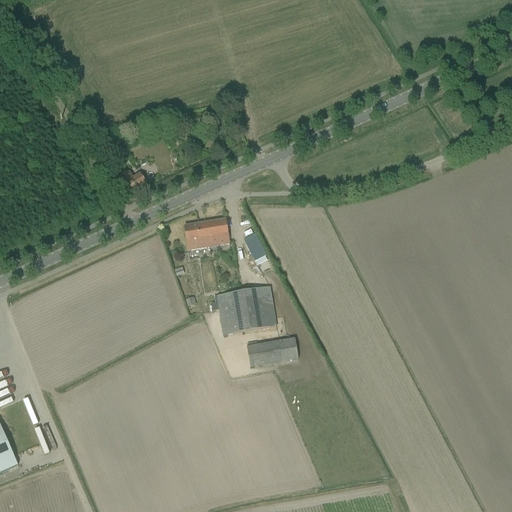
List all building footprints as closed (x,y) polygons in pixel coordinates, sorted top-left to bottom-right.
[(116,157),(109,146),(103,149),(110,160),(116,157)] [(128,196),(145,185),(139,176),(132,180),(129,174),(121,178),(125,185),(122,186),(128,196)] [(184,228),(188,252),(229,245),(225,221),(184,228)] [(260,247),(248,252),(254,263),(265,257),(260,247)] [(269,288),(215,298),(222,336),(276,328),(269,288)] [(193,299),(186,301),(188,309),(195,306),(193,299)] [(247,348),(250,368),(297,361),(295,340),(247,348)] [(0,427),(0,474),(17,466),(0,427)]
